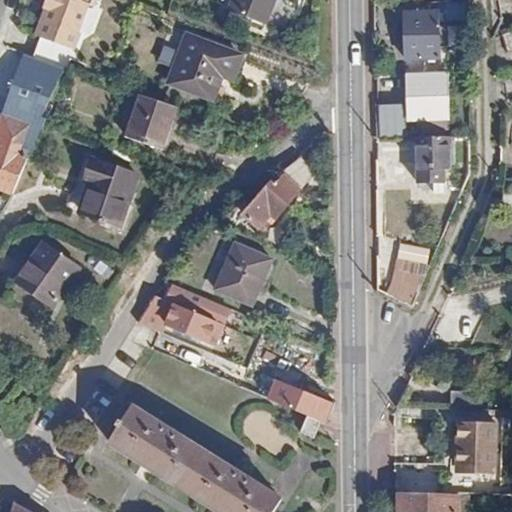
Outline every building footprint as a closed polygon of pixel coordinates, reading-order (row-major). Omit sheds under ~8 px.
[(41,33),(34,52),(63,63),(70,43),(77,46),(83,29),(81,28),(91,1),(95,2),(95,0),(45,0),(45,2),(47,3),(37,32),(41,33)] [(277,24),(286,0),(244,0),(241,10),(277,24)] [(438,55),(437,7),(406,8),(407,56),(438,55)] [(236,74),(244,51),(191,31),(174,77),(218,93),(226,70),(236,74)] [(0,132),(0,183),(19,190),(29,157),(54,113),(48,110),(65,63),(63,63),(34,52),(26,50),(4,113),(6,114),(0,132)] [(445,116),(445,70),(407,71),(407,116),(445,116)] [(166,146),(180,103),(145,91),(130,133),(166,146)] [(380,134),(406,134),(405,105),(379,105),(380,134)] [(449,167),(449,134),(418,134),(418,181),(443,181),(443,168),(449,167)] [(124,220),(141,169),(89,151),(72,201),(124,220)] [(301,164),(292,156),(282,169),(284,171),(290,176),(301,164)] [(319,180),(320,167),(309,167),(309,179),(319,180)] [(290,176),(284,171),(277,180),(270,174),(242,206),(260,222),(272,210),(276,214),(302,185),(290,176)] [(64,306),(90,271),(51,242),(24,277),(64,306)] [(274,261),(237,243),(217,289),(253,306),(274,261)] [(429,250),(403,244),(393,291),(411,301),(424,269),(429,250)] [(156,296),(140,324),(166,335),(170,326),(216,346),(232,311),(175,286),(168,302),(156,296)] [(319,416),(323,417),(330,397),(307,388),(300,408),(306,410),(319,416)] [(446,411),(482,412),(482,393),(446,392),(446,411)] [(230,511),(274,511),(284,496),(137,404),(115,439),(230,511)] [(313,432),(319,416),(306,410),(300,426),(313,432)] [(501,423),(458,422),(457,474),(500,475),(501,423)] [(407,472),(407,489),(438,490),(438,473),(407,472)] [(407,489),(398,489),(397,509),(457,510),(457,491),(438,490),(407,489)] [(40,511),(19,499),(14,511),(40,511)]
